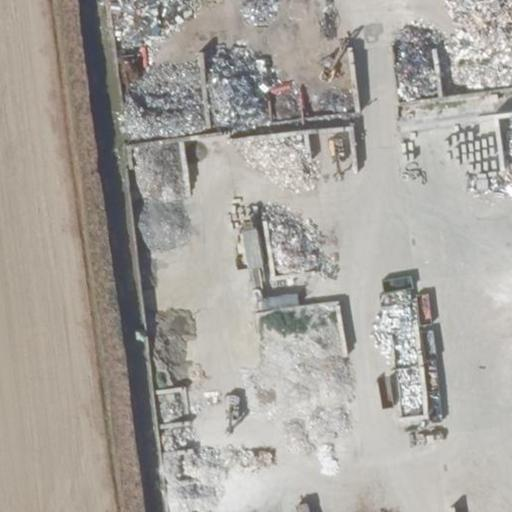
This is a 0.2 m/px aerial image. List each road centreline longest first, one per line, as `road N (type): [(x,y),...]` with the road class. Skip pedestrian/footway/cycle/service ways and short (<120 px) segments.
road 1 (unknown): [(389,478),(304,497),(257,489),(238,461),(204,365),(191,269),(200,224),(241,192),(314,169),(377,165)]
road 2 (unknown): [(377,165),(389,478)]
road 3 (unclassified): [(359,0),(399,200)]
